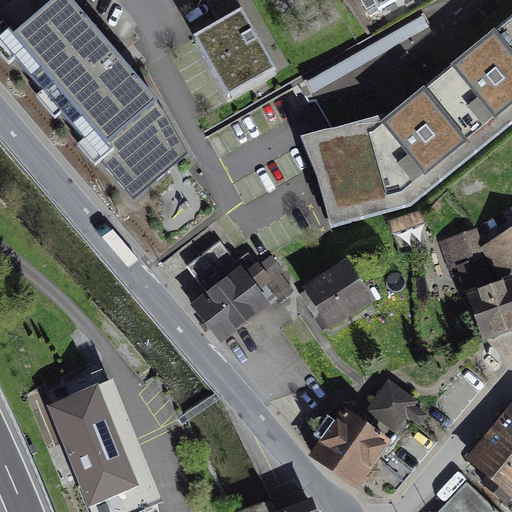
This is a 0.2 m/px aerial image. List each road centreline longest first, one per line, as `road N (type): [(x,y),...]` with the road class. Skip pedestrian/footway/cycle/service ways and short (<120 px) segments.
road 1 (unclassified): [(343,511),(0,120)]
road 2 (residential): [(399,511),(511,379)]
